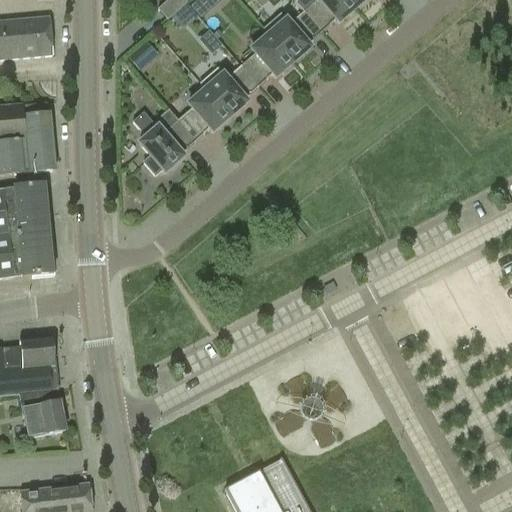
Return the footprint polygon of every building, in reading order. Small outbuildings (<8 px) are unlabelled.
[(170,0),(157,12),(167,23),(186,6),(181,0),(170,0)] [(203,22),(225,0),(199,0),(191,9),(203,22)] [(345,0),(314,0),(317,2),(303,15),(320,35),(335,23),(338,26),(355,11),(345,0)] [(345,0),(355,11),(368,0),(345,0)] [(320,35),(303,15),(288,27),(279,17),(262,32),(267,38),(268,38),(292,66),(310,51),(307,47),(320,35)] [(49,21),(0,25),(0,63),(53,59),(49,21)] [(217,42),(226,35),(216,25),(208,32),(217,42)] [(209,33),(198,43),(211,58),(222,49),(209,33)] [(268,38),(267,38),(250,53),(254,57),(240,69),(258,90),(272,77),(275,81),(292,66),(268,38)] [(140,73),(158,55),(146,42),(127,59),(140,73)] [(258,90),(240,69),(226,81),(217,71),(199,86),(204,93),(205,92),(229,120),(246,105),(243,102),(258,90)] [(191,111),(177,124),(194,144),(208,132),(211,135),(229,120),(205,92),(204,93),(188,107),(191,111)] [(46,106),(0,110),(0,178),(54,174),(51,140),(50,140),(48,116),(47,116),(46,106)] [(131,125),(145,141),(138,147),(149,160),(142,166),(154,179),(161,173),(164,176),(183,160),(180,157),(194,144),(177,124),(176,124),(166,113),(151,126),(142,116),(131,125)] [(14,192),(14,194),(0,195),(0,282),(23,280),(23,281),(53,277),(42,188),(14,192)] [(0,369),(22,368),(22,371),(49,368),(52,368),(52,359),(50,341),(19,344),(19,350),(0,352),(0,351),(0,369)] [(0,398),(19,397),(49,394),(51,394),(49,368),(22,371),(22,368),(0,369),(0,398)] [(49,394),(19,397),(28,441),(64,434),(58,405),(51,406),(49,394)] [(320,449),(338,444),(326,402),(274,418),(279,436),(313,426),(320,449)] [(224,493),(234,511),(308,511),(281,462),(257,475),(248,480),(224,493)] [(22,511),(91,511),(88,486),(20,493),(22,511)]
